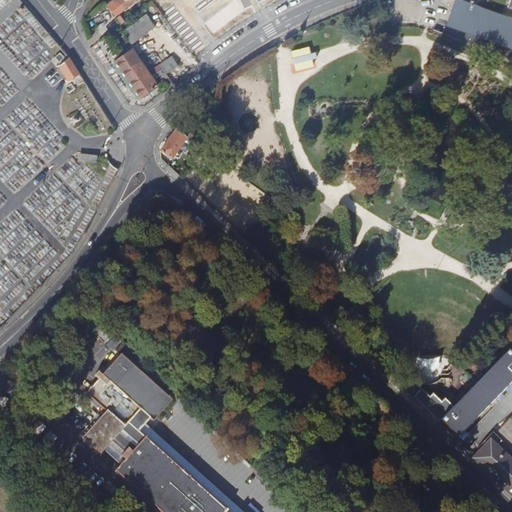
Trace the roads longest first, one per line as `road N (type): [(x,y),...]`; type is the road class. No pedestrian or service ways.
road 1 (tertiary): [(164,179),(511,506)]
road 2 (residential): [(133,134),(225,60),(333,0)]
road 3 (tertiary): [(55,23),(133,134)]
road 4 (unclassified): [(71,275),(129,201),(164,179)]
